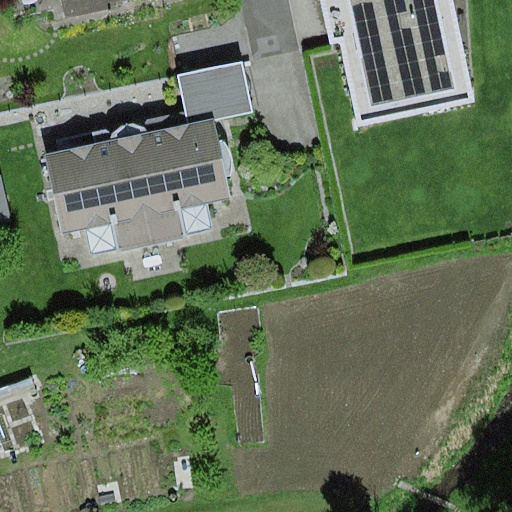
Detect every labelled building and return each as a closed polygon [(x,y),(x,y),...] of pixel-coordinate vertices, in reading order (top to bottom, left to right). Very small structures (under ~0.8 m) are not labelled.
[(62,0),(66,16),(145,0),(62,0)] [(321,0),(331,43),(344,40),(361,122),(470,99),(449,0),(321,0)] [(178,73),(189,127),(255,114),(244,60),(178,73)] [(190,130),(43,164),(62,245),(236,205),(218,124),(190,130)] [(0,179),(0,222),(9,221),(0,179)]
